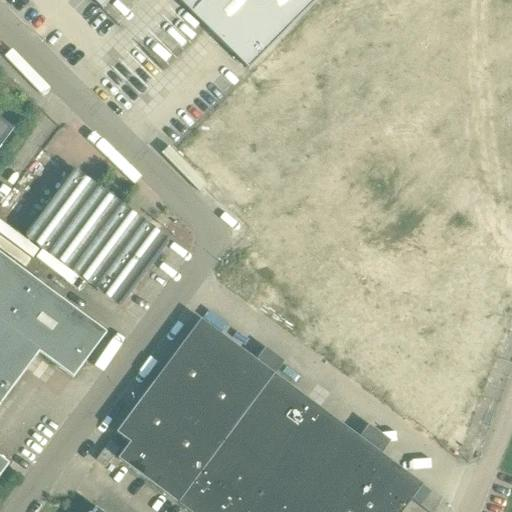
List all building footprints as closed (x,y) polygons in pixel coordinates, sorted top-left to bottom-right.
[(90,0),(101,11),(111,0),(175,0),(191,15),(205,0),(90,0)] [(205,0),(191,15),(219,43),(248,71),(318,0),(205,0)] [(0,148),(13,131),(0,120),(0,148)] [(73,174),(26,237),(120,307),(167,243),(143,225),(142,226),(120,210),(121,209),(120,208),(119,209),(97,193),(98,192),(73,174)] [(0,476),(8,465),(0,459),(0,405),(38,354),(72,379),(106,334),(0,255),(0,476)] [(200,321),(116,435),(129,445),(117,461),(177,505),(186,511),(422,511),(410,503),(422,487),(200,321)] [(110,442),(96,462),(105,469),(119,449),(110,442)]
